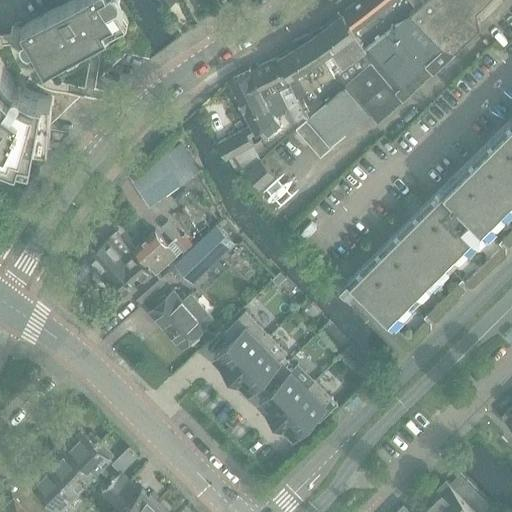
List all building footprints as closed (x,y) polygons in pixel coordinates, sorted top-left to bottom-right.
[(76,36),(85,47),(129,23),(118,2),(121,1),(121,0),(68,0),(64,3),(60,5),(79,35),(76,36)] [(410,9),(419,0),(359,0),(343,12),(365,45),(396,89),(444,44),(410,9)] [(423,0),(422,1),(448,28),(442,33),(448,39),(454,34),(489,0),(423,0)] [(46,69),(85,47),(76,36),(79,35),(60,5),(22,26),(27,34),(23,36),(22,39),(22,42),(23,45),(25,47),(28,49),(31,50),(34,48),(46,69)] [(290,110),(257,136),(272,155),(305,129),(312,138),(388,78),(363,47),(368,44),(344,13),(314,36),(280,57),(306,102),(290,110)] [(307,118),(279,57),(230,81),(252,124),(217,144),(226,159),(234,154),(246,173),(259,188),(274,174),(267,167),(253,143),(249,136),(256,131),(260,128),(267,136),(280,125),(273,117),(275,116),(273,113),(287,106),(297,126),(307,118)] [(0,156),(4,159),(14,162),(22,165),(32,166),(36,140),(50,142),(53,96),(45,96),(35,93),(26,90),(19,85),(13,80),(6,73),(1,66),(0,63),(0,156)] [(511,119),(349,281),(345,278),(339,285),(350,296),(357,290),(374,308),(368,314),(403,349),(409,350),(429,330),(429,324),(425,320),(406,338),(392,324),(511,204),(511,119)] [(149,206),(200,170),(182,143),(130,179),(149,206)] [(156,228),(135,247),(155,270),(156,271),(177,253),(181,249),(185,254),(194,246),(184,234),(182,236),(167,220),(161,226),(173,240),(169,244),(156,228)] [(176,263),(175,264),(177,267),(192,283),(234,243),(216,225),(202,238),(194,246),(185,254),(176,263)] [(507,247),(511,241),(511,228),(501,240),(507,247)] [(116,290),(123,299),(133,290),(142,300),(164,280),(156,271),(155,270),(152,273),(131,250),(130,250),(115,232),(110,236),(87,256),(116,289),(116,290)] [(483,263),(490,269),(504,255),(504,249),(500,246),(483,263)] [(473,287),(490,269),(483,263),(463,282),(467,287),(473,287)] [(279,272),(272,280),(277,285),(285,278),(286,277),(281,271),(279,272)] [(443,297),(450,304),(464,289),(457,283),(443,297)] [(175,290),(151,311),(182,347),(206,326),(205,325),(214,317),(205,307),(192,292),(183,300),(175,290)] [(433,320),(450,304),(443,297),(426,313),(433,320)] [(247,310),(226,331),(234,338),(254,318),(247,310)] [(234,338),(215,357),(231,373),(271,335),(254,318),(234,338)] [(271,335),(231,373),(249,391),(270,370),(285,355),(288,352),(271,335)] [(285,355),(270,370),(275,375),(287,364),(287,365),(291,361),(285,355)] [(281,381),(260,402),(277,418),(310,387),(309,386),(316,379),(300,363),(293,370),(281,381)] [(287,364),(275,375),(281,381),(293,370),(287,365),(287,364)] [(310,387),(277,418),(294,436),(315,415),(334,397),(316,379),(309,386),(310,387)] [(357,395),(348,404),(353,409),(362,400),(357,395)] [(334,397),(315,415),(320,421),(339,402),(334,397)] [(511,405),(503,415),(511,424),(511,405)] [(63,444),(92,474),(103,463),(103,462),(109,456),(99,446),(102,443),(90,431),(87,434),(80,427),(72,434),(70,432),(62,441),(64,443),(63,444)] [(92,474),(63,444),(56,451),(54,449),(45,457),(47,459),(46,460),(75,490),(74,488),(83,479),(85,480),(92,473),(92,474)] [(68,497),(75,490),(46,460),(40,467),(38,465),(29,473),(31,475),(29,478),(56,506),(67,496),(68,497)] [(114,495),(130,479),(122,471),(106,487),(114,495)] [(426,511),(488,511),(493,507),(460,472),(449,483),(446,480),(428,498),(432,502),(424,510),(426,511)] [(147,511),(158,501),(149,492),(147,494),(140,486),(138,488),(130,479),(114,495),(122,503),(118,507),(113,511),(147,511)] [(122,503),(114,495),(106,487),(102,491),(118,507),(122,503)] [(0,511),(29,511),(12,494),(10,496),(6,496),(1,501),(1,505),(0,505),(0,511)] [(165,511),(168,510),(158,501),(147,511),(165,511)]
